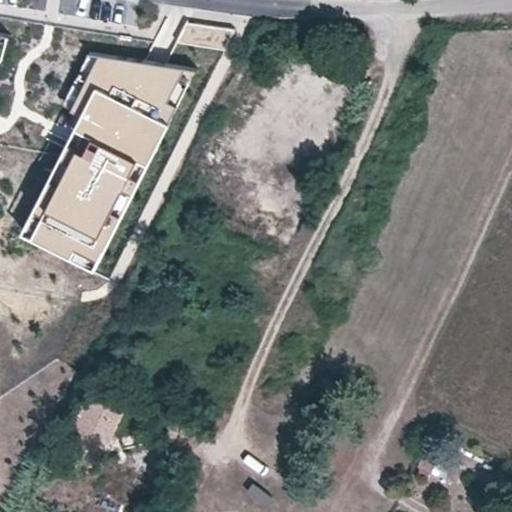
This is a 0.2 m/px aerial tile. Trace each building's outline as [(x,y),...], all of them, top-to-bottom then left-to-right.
[(189,18),(179,39),(227,48),(237,28),(189,18)] [(81,71),(90,75),(104,49),(94,47),(81,71)] [(199,67),(104,49),(90,75),(99,80),(84,109),(80,107),(74,119),(87,126),(80,140),(73,137),(27,227),(98,263),(199,67)] [(303,66),(304,50),(293,57),(303,66)] [(304,50),(303,66),(304,67),(330,69),(331,50),(304,50)] [(303,66),(293,57),(272,80),(283,90),(291,82),(295,77),(303,66)] [(90,75),(81,71),(66,100),(80,107),(84,109),(99,80),(90,75)] [(318,97),(295,77),(291,82),(314,101),(318,97)] [(291,82),(283,90),(306,111),(314,101),(291,82)] [(430,441),(418,465),(432,472),(434,467),(440,469),(443,461),(439,459),(441,454),(435,452),(438,446),(430,441)]
